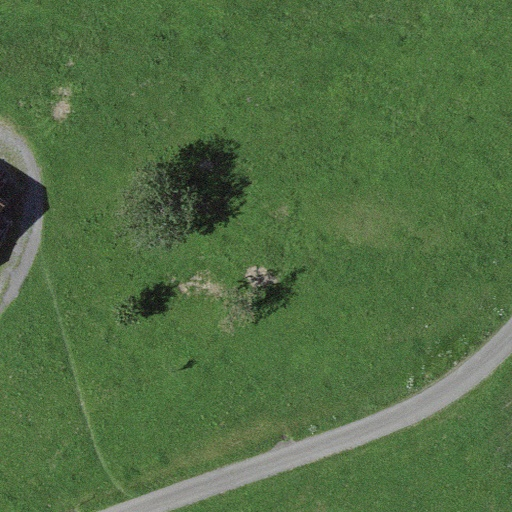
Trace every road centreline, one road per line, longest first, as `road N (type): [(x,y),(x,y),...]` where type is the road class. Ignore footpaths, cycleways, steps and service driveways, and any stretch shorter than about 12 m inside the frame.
road 1 (track): [(511,332),(470,379),(344,442),(146,511)]
road 2 (track): [(0,307),(33,222),(27,160),(0,141)]
